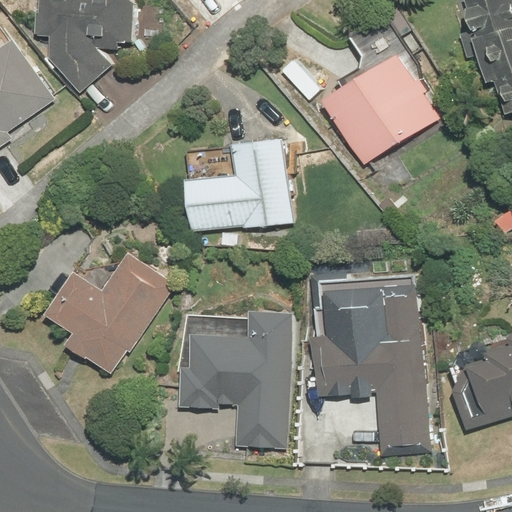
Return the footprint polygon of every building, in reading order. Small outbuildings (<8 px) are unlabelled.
[(118,66),(97,42),(136,46),(140,0),(47,0),(45,38),(56,39),(57,57),(87,92),(118,66)] [(511,111),(511,0),(470,0),(501,115),(511,111)] [(20,41),(0,54),(0,149),(16,139),(12,132),(60,101),(20,41)] [(326,102),(364,165),(444,116),(405,53),(326,102)] [(193,177),(198,229),(299,220),(291,139),(239,144),(241,172),(193,177)] [(73,342),(118,373),(182,282),(136,251),(109,290),(80,270),(51,313),(79,332),(73,342)] [(385,455),(435,451),(422,283),(332,290),(335,334),(317,336),(322,397),(380,393),(385,455)] [(239,445),(289,448),(297,313),(255,310),(254,336),(191,333),(187,404),(242,407),(239,445)] [(460,389),(471,427),(511,415),(511,343),(492,349),(495,358),(472,364),(460,389)]
